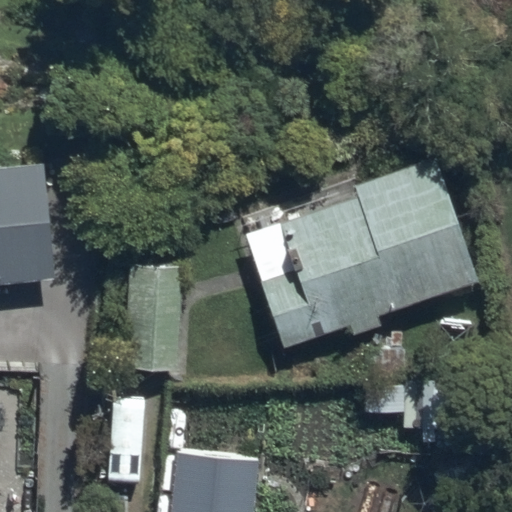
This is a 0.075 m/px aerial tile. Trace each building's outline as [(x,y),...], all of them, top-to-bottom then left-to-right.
[(477,283),(433,164),(352,191),(355,198),(284,225),(283,221),(240,237),(282,350),(350,325),(355,338),(383,327),(380,319),(477,283)] [(40,167),(0,171),(0,286),(51,281),(40,167)] [(182,266),(128,265),(127,370),(181,371),(182,266)] [(144,394),(111,392),(107,473),(140,475),(144,394)] [(257,511),(261,436),(169,432),(165,511),(257,511)]
